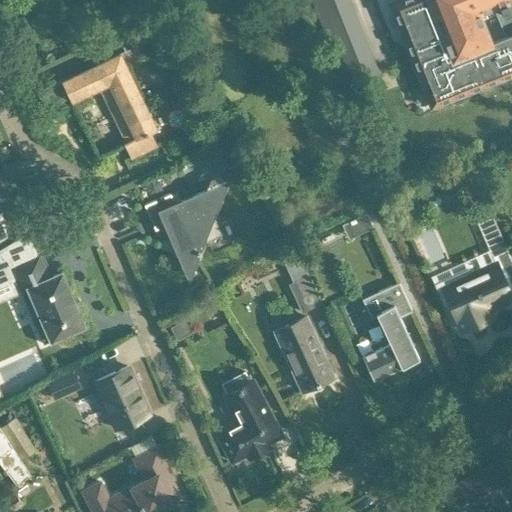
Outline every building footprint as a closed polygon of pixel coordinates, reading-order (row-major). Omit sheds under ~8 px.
[(511,0),(408,0),(395,5),(403,24),(431,93),(511,60),(511,0)] [(125,51),(135,46),(139,56),(161,45),(146,23),(118,36),(125,51)] [(119,53),(80,72),(62,81),(71,100),(99,87),(125,141),(123,142),(130,157),(156,145),(150,131),(156,128),(119,53)] [(467,180),(448,188),(454,203),(474,195),(467,180)] [(170,193),(162,196),(144,204),(155,229),(165,225),(178,254),(194,260),(197,253),(199,253),(200,250),(199,249),(201,243),(221,234),(212,215),(219,197),(203,191),(174,203),(170,193)] [(468,268),(434,283),(445,309),(450,307),(461,332),(491,318),(490,314),(486,306),(509,296),(511,301),(511,300),(511,299),(510,296),(501,275),(511,270),(511,260),(490,211),(475,218),(488,249),(496,267),(472,278),(468,268)] [(367,214),(345,224),(349,235),(371,225),(367,214)] [(7,245),(0,249),(0,281),(12,276),(19,292),(20,291),(43,343),(66,333),(84,325),(61,272),(50,277),(40,253),(22,261),(15,264),(7,245)] [(309,273),(287,283),(300,313),(321,304),(309,273)] [(419,358),(399,316),(412,310),(398,281),(362,298),(371,318),(377,315),(389,342),(362,355),(373,380),(419,358)] [(275,330),(294,372),(302,390),(333,376),(306,316),(275,330)] [(187,319),(170,327),(177,339),(193,331),(187,319)] [(127,366),(95,380),(96,383),(116,428),(149,414),(127,366)] [(65,373),(47,381),(54,397),(72,389),(65,373)] [(268,413),(272,410),(260,387),(254,390),(249,380),(222,394),(235,422),(217,432),(232,461),(246,453),(249,458),(269,447),(267,443),(280,436),(268,413)] [(13,416),(0,424),(0,428),(16,452),(30,443),(13,416)] [(0,464),(16,484),(30,475),(16,452),(0,428),(0,464)] [(100,481),(82,491),(93,511),(150,511),(172,500),(171,499),(180,494),(172,479),(174,478),(157,446),(151,435),(130,446),(136,457),(133,458),(141,473),(143,472),(146,478),(109,498),(100,481)] [(441,492),(451,510),(451,511),(479,511),(492,505),(496,511),(511,511),(511,488),(497,461),(441,492)] [(13,491),(0,500),(0,508),(2,511),(9,511),(22,502),(13,491)] [(40,511),(68,511),(61,498),(39,510),(40,511)]
